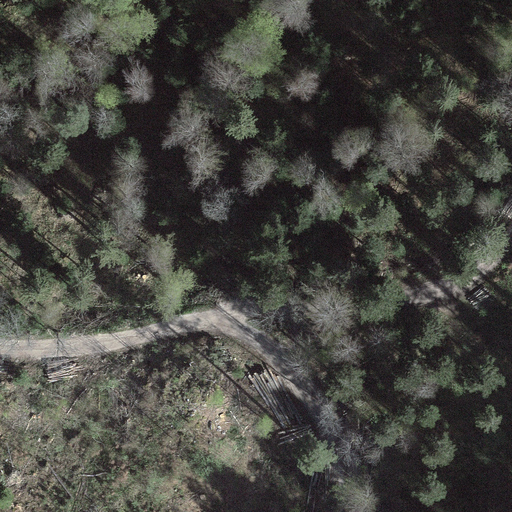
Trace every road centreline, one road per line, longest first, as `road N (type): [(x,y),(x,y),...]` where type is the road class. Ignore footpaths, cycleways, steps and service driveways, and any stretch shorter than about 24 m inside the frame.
road 1 (track): [(0,346),(120,340),(202,321),(258,338),(338,429),(350,455),(351,511)]
road 2 (track): [(217,321),(267,303),(330,313),(416,307),(511,219)]
